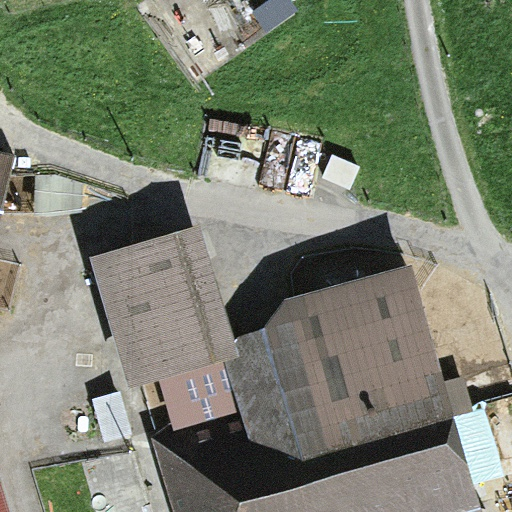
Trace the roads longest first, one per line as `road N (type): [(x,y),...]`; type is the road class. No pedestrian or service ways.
road 1 (track): [(488,266),(355,225),(243,212),(94,171),(0,126)]
road 2 (track): [(416,0),(445,139),(488,266),(511,277)]
